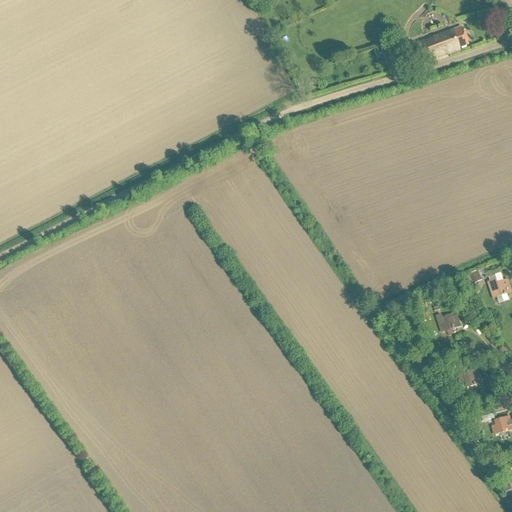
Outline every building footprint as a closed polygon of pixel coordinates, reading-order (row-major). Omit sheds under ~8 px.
[(468,46),(462,28),(414,46),(422,66),(460,51),(459,49),(468,46)] [(384,56),(389,72),(397,70),(391,53),(384,56)] [(473,283),(481,280),(478,272),(470,276),(473,283)] [(469,276),(461,280),(467,293),(475,289),(469,276)] [(493,300),(496,299),(511,293),(511,290),(509,281),(498,284),(497,280),(487,283),(493,300)] [(436,317),(439,325),(441,334),(460,328),(456,316),(442,320),(440,316),(436,317)] [(466,389),(481,385),(477,372),(462,376),(466,389)] [(511,430),(510,424),(511,423),(511,420),(509,422),(508,418),(493,423),(494,426),(490,428),(493,436),(511,430)] [(465,423),(459,425),(461,431),(467,429),(465,423)] [(467,432),(464,434),(469,442),(472,440),(467,432)] [(511,491),(509,483),(501,485),(504,493),(511,491)]
